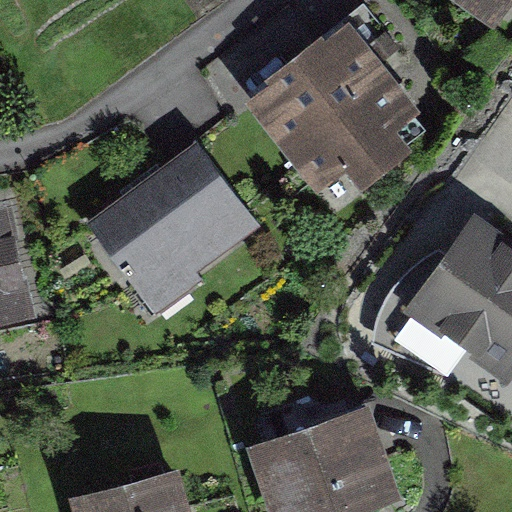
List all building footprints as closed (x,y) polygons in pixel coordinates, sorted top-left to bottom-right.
[(256,97),(318,177),(346,155),(360,173),(401,141),(387,123),(408,107),(346,28),(256,97)] [(103,222),(157,300),(190,277),(184,269),(246,223),(197,154),(103,222)] [(0,212),(0,313),(25,308),(2,213),(0,212)] [(421,305),(511,364),(511,232),(482,213),(421,305)] [(267,444),(289,511),(326,511),(404,486),(377,407),(267,444)] [(89,506),(90,511),(193,511),(183,476),(89,506)]
